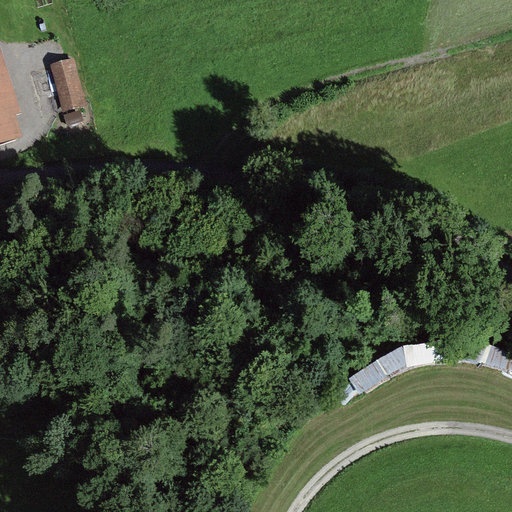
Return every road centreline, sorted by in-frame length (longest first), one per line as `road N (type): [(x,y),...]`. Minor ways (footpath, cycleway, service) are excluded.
road 1 (track): [(0,178),(98,167),(228,174),(402,215),(511,274)]
road 2 (track): [(189,170),(260,103),(511,34)]
road 3 (track): [(298,511),(331,470),(388,437),(449,428),(511,436)]
